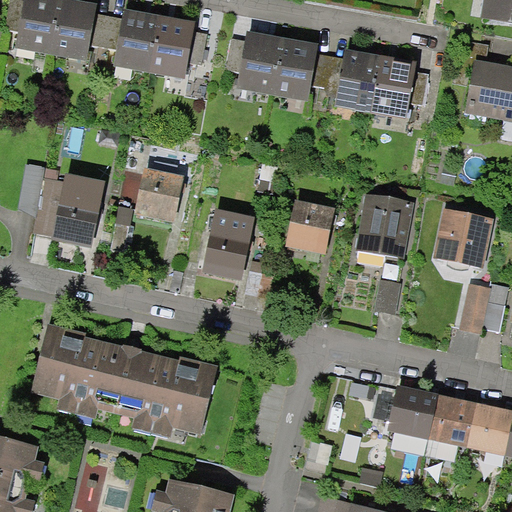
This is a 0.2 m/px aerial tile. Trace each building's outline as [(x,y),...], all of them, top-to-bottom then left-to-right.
[(20,32),(26,1),(23,0),(9,0),(3,29),(20,32)] [(97,4),(74,0),(26,0),(26,1),(20,32),(17,47),(87,59),(90,44),(95,14),(97,4)] [(511,0),(480,0),(476,23),(511,30),(511,0)] [(194,21),(124,8),(122,19),(117,48),(114,65),(184,78),(187,62),(193,31),(194,21)] [(122,19),(95,14),(90,44),(117,48),(122,19)] [(317,43),(247,30),(237,87),(307,99),(310,84),(316,53),(317,43)] [(207,34),(193,31),(187,62),(201,65),(207,34)] [(416,61),(344,49),(343,58),(337,89),(335,106),(407,118),(409,103),(415,71),(416,61)] [(337,89),(343,58),(316,53),(310,84),(337,89)] [(511,65),(475,59),(465,112),(511,121),(511,65)] [(428,74),(415,71),(409,103),(422,106),(428,74)] [(179,184),(143,176),(135,214),(172,222),(179,184)] [(35,237),(92,249),(104,189),(68,182),(67,187),(46,183),(35,237)] [(381,269),(386,257),(402,260),(411,206),(368,198),(359,252),(358,265),(381,269)] [(331,215),(294,207),(286,246),(323,253),(331,215)] [(491,220),(448,212),(438,260),(448,262),(446,269),(457,273),(469,273),(471,266),(481,269),(491,220)] [(250,223),(213,216),(202,272),(238,279),(250,223)] [(130,227),(114,224),(109,252),(124,255),(130,227)] [(271,278),(246,272),(242,295),(267,300),(271,278)] [(394,316),(400,286),(382,282),(376,312),(394,316)] [(488,292),(469,288),(460,330),(479,334),(488,292)] [(94,420),(96,409),(136,419),(134,430),(170,438),(172,428),(200,434),(216,371),(44,329),(29,393),(60,400),(58,411),(94,420)] [(435,398),(395,389),(387,429),(426,438),(435,398)] [(474,406),(435,398),(426,438),(465,446),(474,406)] [(511,421),(511,414),(474,406),(465,446),(505,454),(511,421)] [(353,437),(333,432),(329,450),(348,455),(353,437)] [(385,441),(368,437),(359,482),(376,486),(385,441)] [(36,486),(41,466),(30,463),(33,449),(0,441),(0,511),(29,511),(31,505),(20,502),(25,483),(36,486)] [(168,496),(157,493),(152,511),(228,511),(232,497),(171,482),(168,496)] [(347,511),(350,502),(320,495),(315,511),(347,511)] [(378,511),(379,509),(350,502),(347,511),(378,511)]
